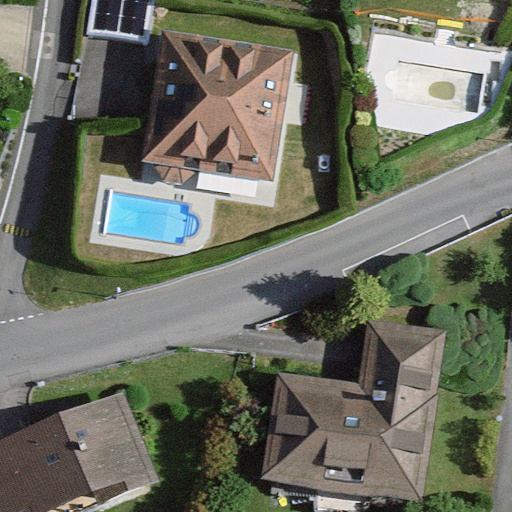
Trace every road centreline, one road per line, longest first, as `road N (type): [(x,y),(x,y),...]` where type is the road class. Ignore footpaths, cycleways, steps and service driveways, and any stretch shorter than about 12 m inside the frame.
road 1 (residential): [(1,351),(206,305),(511,188)]
road 2 (residential): [(1,351),(71,0)]
